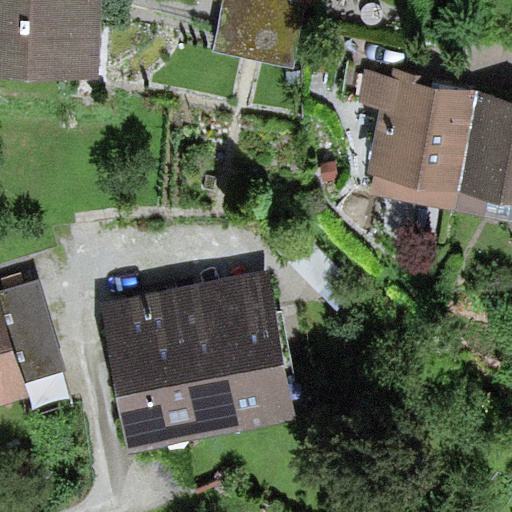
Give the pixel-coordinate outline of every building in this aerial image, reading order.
[(0,0),(0,71),(93,74),(95,0),(0,0)] [(305,2),(295,0),(223,0),(215,50),(294,64),(305,2)] [(382,114),(371,169),(381,171),(376,190),(511,220),(511,89),(391,65),(390,71),(363,66),(354,108),(382,114)] [(266,274),(108,305),(136,444),(294,413),(266,274)] [(43,279),(0,288),(0,299),(23,380),(64,370),(43,279)] [(0,406),(28,398),(23,380),(0,299),(0,406)]
